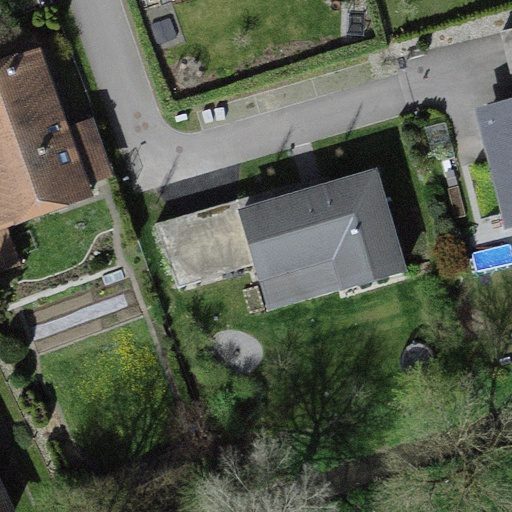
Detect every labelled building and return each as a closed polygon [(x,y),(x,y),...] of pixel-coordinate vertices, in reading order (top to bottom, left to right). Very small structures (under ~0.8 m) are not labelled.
[(511,29),(501,32),(511,75),(511,110),(486,117),(511,221),(511,29)] [(0,271),(14,267),(0,226),(0,217),(79,189),(34,62),(0,74),(0,271)] [(373,177),(241,216),(259,279),(336,257),(345,290),(402,274),(373,177)] [(155,225),(178,288),(201,281),(182,217),(155,225)] [(182,450),(119,481),(132,509),(196,478),(182,450)]
